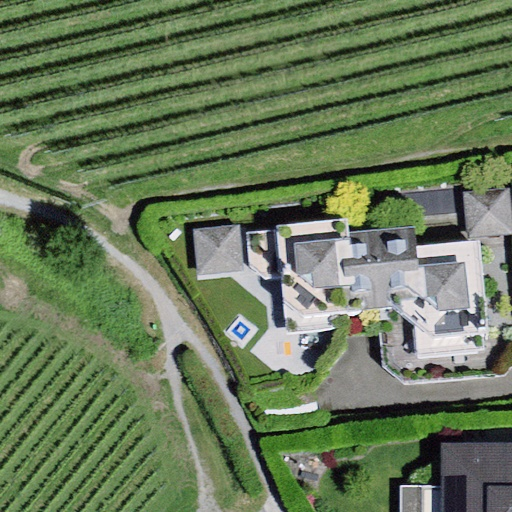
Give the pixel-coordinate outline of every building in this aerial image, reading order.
[(511,214),(511,191),(467,194),(470,239),(511,236),(511,214)] [(347,227),(249,236),(252,269),(268,282),(282,280),(288,337),(335,332),(334,319),(356,317),(348,238),(347,227)] [(239,230),(197,233),(201,276),(243,273),(239,230)] [(416,232),(348,238),(356,317),(399,313),(437,344),(491,338),(481,245),(418,251),(416,232)] [(511,511),(511,450),(444,451),(444,490),(402,490),(402,511),(511,511)]
